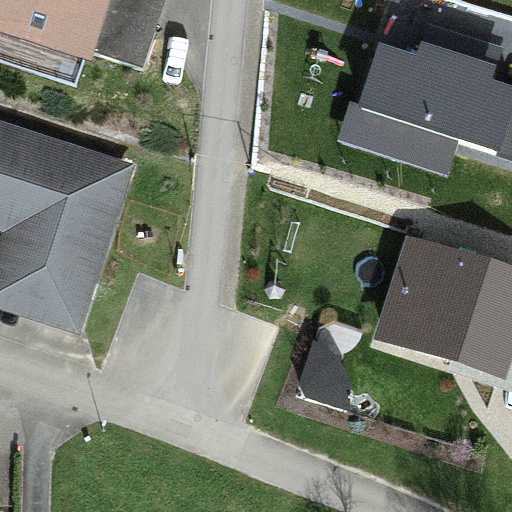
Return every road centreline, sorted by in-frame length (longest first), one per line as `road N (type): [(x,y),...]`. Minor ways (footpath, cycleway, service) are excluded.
road 1 (residential): [(167,423),(199,295),(228,0)]
road 2 (residential): [(389,511),(167,423)]
road 3 (residential): [(167,423),(0,364)]
